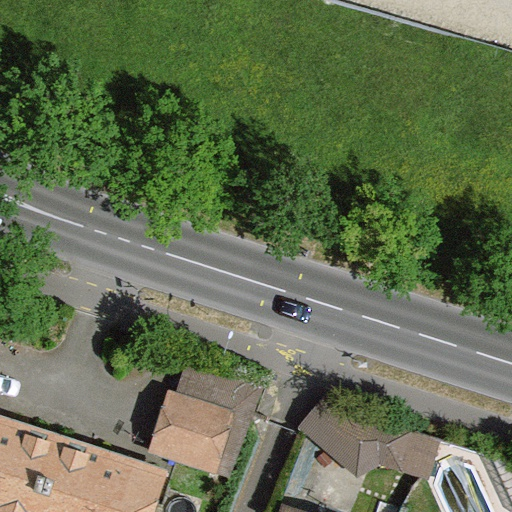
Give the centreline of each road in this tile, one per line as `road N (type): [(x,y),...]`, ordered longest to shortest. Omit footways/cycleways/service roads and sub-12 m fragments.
road 1 (secondary): [(511,165),(0,13)]
road 2 (secondary): [(119,251),(511,376)]
road 3 (secondary): [(119,251),(226,238),(511,328)]
road 4 (secondary): [(0,213),(119,251)]
